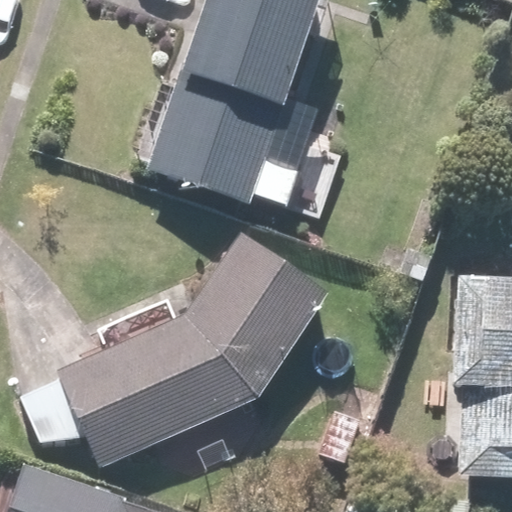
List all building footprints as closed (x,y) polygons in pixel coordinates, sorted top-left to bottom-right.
[(330,0),(214,0),(154,171),(254,206),(257,197),(291,209),(304,171),(273,160),(330,0)] [(57,370),(100,471),(261,397),(334,293),(244,230),(185,316),(57,370)] [(511,280),(458,277),(454,388),(464,388),(461,476),(511,477),(511,280)] [(366,424),(328,408),(306,461),(344,477),(366,424)] [(137,502),(25,462),(6,511),(163,511),(145,505),(137,502)] [(151,464),(137,502),(145,505),(163,511),(188,511),(199,481),(151,464)]
